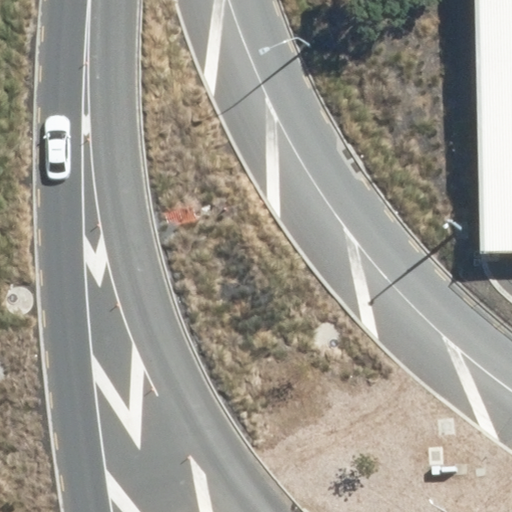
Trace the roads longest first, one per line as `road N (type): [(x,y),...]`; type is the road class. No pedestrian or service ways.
road 1 (tertiary): [(266,511),(233,472),(148,288),(125,192),(98,0)]
road 2 (unclassified): [(92,511),(65,301),(68,72),(82,0)]
road 3 (unclassified): [(511,357),(377,220),(256,0)]
